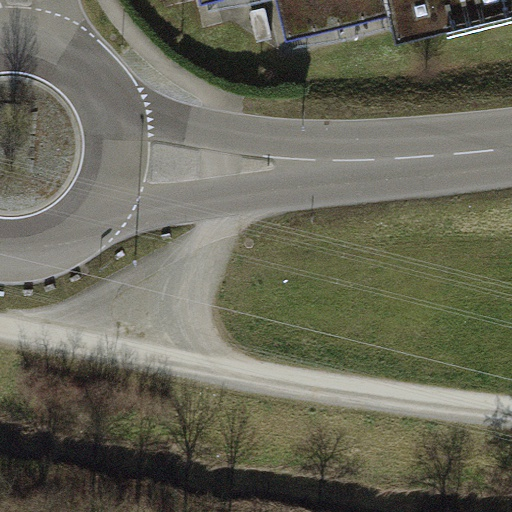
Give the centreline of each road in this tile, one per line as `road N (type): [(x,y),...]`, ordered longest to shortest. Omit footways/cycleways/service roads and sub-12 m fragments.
road 1 (track): [(0,326),(257,376),(511,408)]
road 2 (tertiary): [(120,167),(511,155)]
road 3 (tertiary): [(120,167),(120,131),(86,70),(22,43)]
road 4 (tertiary): [(0,254),(55,249),(86,229),(120,167)]
